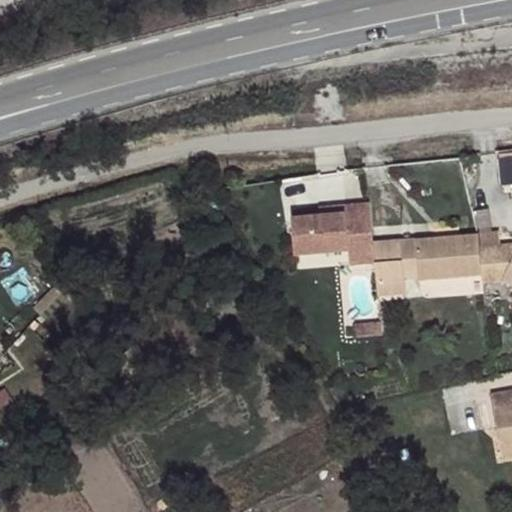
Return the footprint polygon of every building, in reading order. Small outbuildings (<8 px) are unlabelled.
[(511,151),(495,154),(498,183),(511,181),(511,151)] [(468,231),(466,219),(405,226),(409,266),(470,259),(472,265),(490,264),(511,274),(511,230),(504,227),(468,231)] [(390,227),(390,224),(361,227),(367,284),(396,281),(395,267),(390,227)] [(409,266),(405,226),(390,227),(395,267),(409,266)] [(511,388),(493,392),(504,457),(511,455),(511,388)]
